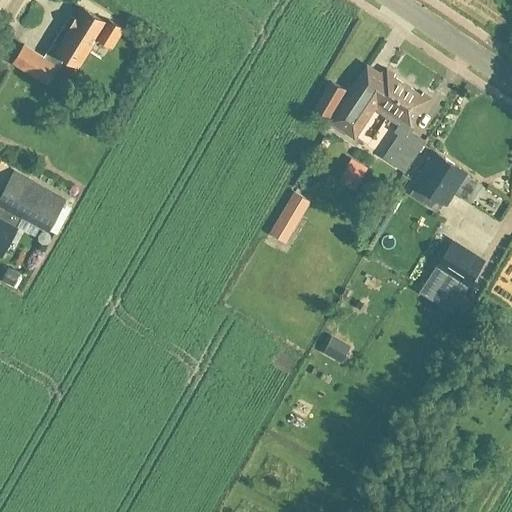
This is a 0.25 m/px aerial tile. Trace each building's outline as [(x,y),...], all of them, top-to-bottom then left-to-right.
[(111,47),(122,28),(108,19),(106,23),(83,8),(76,19),(70,15),(43,58),(24,45),(13,63),(47,84),(63,58),(78,67),(96,38),(111,47)] [(389,118),(408,86),(393,76),(395,74),(387,68),(376,85),(378,86),(370,98),(353,87),(331,121),(353,135),(372,106),(389,118)] [(328,116),(344,89),(331,82),(315,109),(328,116)] [(420,114),(431,98),(423,93),(421,95),(408,86),(389,118),(400,125),(396,131),(400,134),(384,157),(405,171),(425,141),(407,129),(418,113),(420,114)] [(465,174),(466,173),(434,152),(414,184),(446,204),(453,192),(463,199),(475,181),(465,174)] [(63,202),(30,184),(19,203),(8,197),(0,211),(0,255),(1,256),(23,216),(48,230),(63,202)] [(281,240),(306,198),(295,191),(270,233),(281,240)] [(436,266),(437,267),(464,284),(477,264),(450,246),(436,266)] [(13,287),(20,274),(8,268),(1,281),(13,287)]
